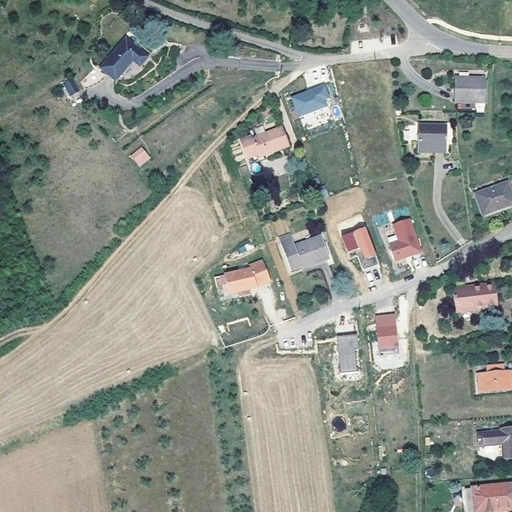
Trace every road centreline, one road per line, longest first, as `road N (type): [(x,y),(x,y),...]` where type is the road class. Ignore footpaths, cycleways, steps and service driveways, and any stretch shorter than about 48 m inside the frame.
road 1 (track): [(0,358),(78,294),(220,140),(314,61)]
road 2 (residential): [(511,230),(404,284),(290,324)]
road 3 (residential): [(314,61),(416,49),(432,34)]
